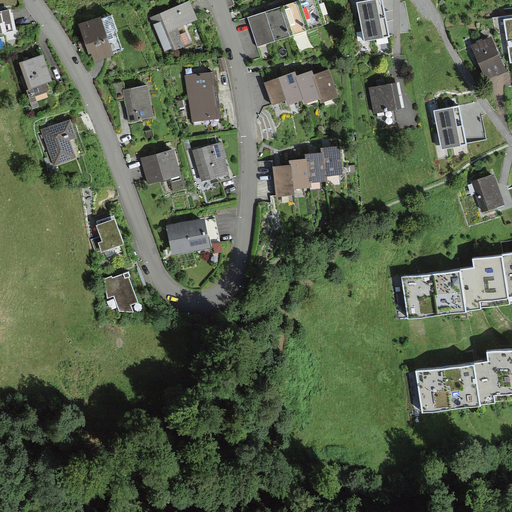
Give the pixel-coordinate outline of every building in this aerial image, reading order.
[(319,0),(309,0),(301,3),(310,33),(328,27),(319,0)] [(382,0),(376,0),(357,4),(365,44),(390,39),(382,0)] [(188,2),(150,17),(165,54),(185,46),(178,29),(196,21),(188,2)] [(301,3),(283,9),(292,38),(310,33),(301,3)] [(283,9),(265,14),(275,44),(292,38),(283,9)] [(265,14),(247,20),(257,50),(275,44),(265,14)] [(0,35),(13,34),(10,16),(0,17),(0,35)] [(103,19),(80,27),(93,63),(116,55),(103,19)] [(505,70),(491,38),(472,47),(485,78),(505,70)] [(41,58),(20,65),(32,101),(48,95),(45,86),(51,84),(41,58)] [(329,73),(312,78),(320,101),(321,105),(338,99),(329,73)] [(311,74),(295,79),(303,102),(304,107),(320,101),(312,78),(311,74)] [(220,120),(212,76),(185,80),(193,125),(220,120)] [(294,76),(278,81),(286,103),(287,108),(303,102),(295,79),(294,76)] [(278,81),(264,85),(272,108),(286,103),(278,81)] [(395,83),(370,88),(375,113),(400,109),(395,83)] [(146,87),(122,92),(129,124),(153,119),(146,87)] [(459,103),(434,108),(442,148),(467,143),(459,103)] [(68,120),(42,129),(54,165),(74,158),(68,141),(74,138),(68,120)] [(220,146),(193,153),(201,183),(228,177),(220,146)] [(340,146),(323,148),(324,152),(327,176),(344,174),(340,146)] [(324,152),(307,154),(307,159),(310,182),(327,180),(327,176),(324,152)] [(171,153),(141,161),(148,188),(178,180),(171,153)] [(307,159),(290,161),(291,167),(294,189),(311,187),(310,182),(307,159)] [(291,167),(273,169),(277,198),(294,195),(294,189),(291,167)] [(494,174),(472,181),(482,212),(504,205),(494,174)] [(129,241),(120,216),(100,223),(106,239),(102,241),(105,250),(129,241)] [(204,220),(169,227),(174,253),(209,246),(204,220)] [(474,266),(402,276),(408,316),(511,301),(511,250),(473,256),(474,266)] [(114,277),(106,279),(109,298),(117,296),(122,310),(135,310),(133,303),(141,300),(132,272),(114,278),(114,277)] [(488,358),(416,370),(422,409),(511,395),(511,345),(486,350),(488,358)]
